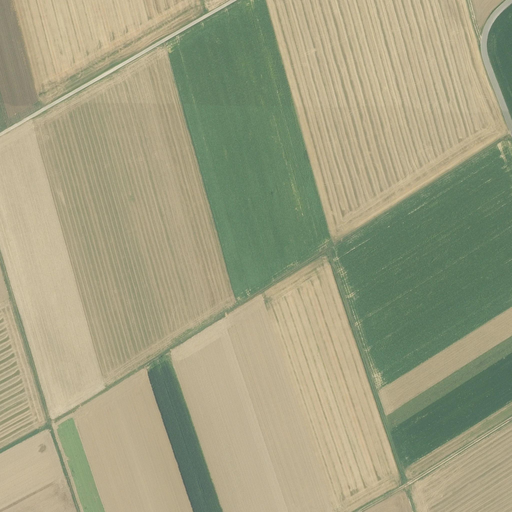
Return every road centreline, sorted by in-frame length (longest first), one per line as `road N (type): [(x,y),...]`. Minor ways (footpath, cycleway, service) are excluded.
road 1 (track): [(511,132),(0,452)]
road 2 (track): [(414,511),(326,249)]
road 3 (track): [(233,0),(0,134)]
road 4 (track): [(0,256),(79,511)]
road 5 (track): [(358,511),(511,418)]
road 6 (unclassified): [(511,129),(483,50),(490,22),(511,0)]
